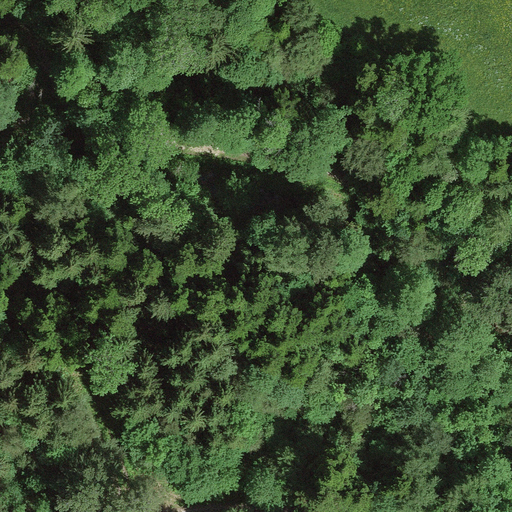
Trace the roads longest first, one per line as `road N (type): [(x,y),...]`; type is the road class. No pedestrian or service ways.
road 1 (track): [(0,16),(34,40),(58,91),(108,137),(344,176),(395,221),(446,285),(511,329)]
road 2 (track): [(128,511),(100,423),(80,315),(0,240)]
